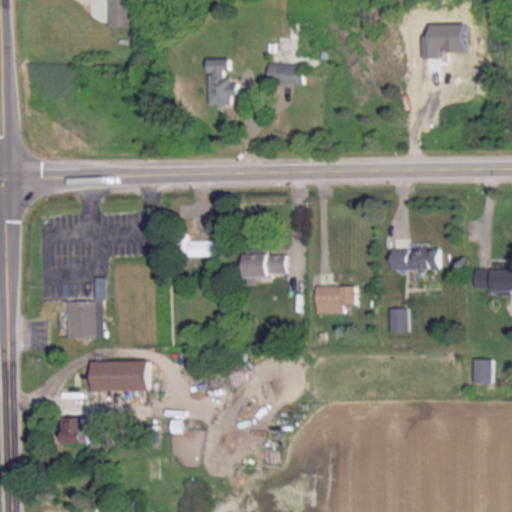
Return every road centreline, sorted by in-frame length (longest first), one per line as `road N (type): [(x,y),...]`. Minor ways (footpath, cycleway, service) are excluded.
road 1 (tertiary): [(21,511),(9,0)]
road 2 (tertiary): [(511,164),(0,173)]
